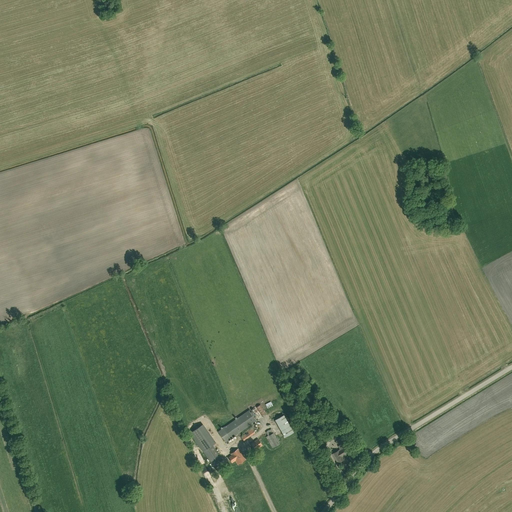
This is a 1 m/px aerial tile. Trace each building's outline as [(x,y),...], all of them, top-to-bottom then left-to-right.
[(262,405),(257,408),(262,416),(267,413),(262,405)] [(250,410),(218,431),(227,444),(229,443),(227,441),(257,421),(250,410)] [(294,433),(284,415),(275,420),(285,438),(294,433)] [(213,466),(222,460),(212,445),(216,442),(203,424),(190,433),(213,466)] [(244,434),(241,437),(244,441),(255,433),(251,428),(244,433),(244,434)] [(266,432),(268,435),(266,437),(272,448),(280,444),(271,429),(266,432)] [(321,446),(326,448),(332,438),(327,435),(321,446)] [(347,446),(345,443),(348,441),(345,436),(342,438),(338,440),(340,445),(339,446),(341,449),(333,454),(338,463),(344,459),(343,457),(348,454),(344,447),(347,446)] [(255,451),(263,446),(258,439),(250,444),(255,451)] [(238,448),(231,454),(232,455),(229,458),(232,463),(235,461),(238,465),(246,459),(238,448)]
